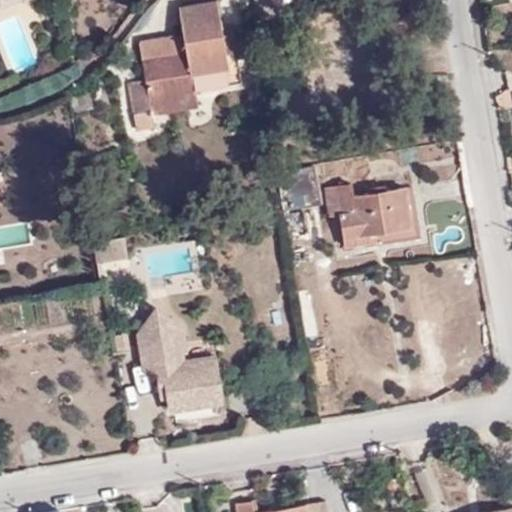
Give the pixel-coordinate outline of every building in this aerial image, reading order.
[(149,96),(196,88),(195,85),(241,78),(236,49),(226,51),(223,30),(217,0),(207,0),(178,5),(184,36),(179,37),(178,33),(139,40),(146,80),(129,83),(134,110),(151,107),(149,96)] [(226,51),(236,49),(232,30),(223,30),(226,51)] [(84,52),(74,59),(77,72),(90,59),(84,52)] [(199,104),(196,88),(149,96),(151,107),(134,110),(136,128),(157,125),(154,112),(199,104)] [(337,185),(342,212),(346,234),(411,224),(404,187),(352,196),(350,184),(337,185)] [(337,185),(325,187),(330,213),(342,212),(337,185)] [(346,234),(349,249),(421,237),(413,185),(404,187),(411,224),(346,234)] [(123,236),(94,240),(96,260),(126,255),(123,236)] [(156,364),(158,380),(165,379),(167,390),(169,404),(174,403),(176,418),(221,411),(219,397),(225,395),(218,353),(185,358),(178,360),(177,350),(183,349),(185,349),(180,320),(158,304),(142,326),(148,364),(153,363),(153,365),(156,364)] [(185,358),(183,349),(177,350),(178,360),(185,358)] [(165,379),(158,380),(160,391),(167,390),(165,379)] [(239,502),(240,511),(328,511),(326,500),(259,511),(258,499),(239,502)]
